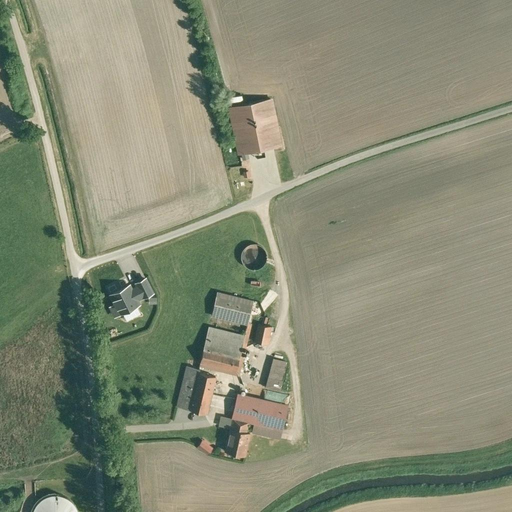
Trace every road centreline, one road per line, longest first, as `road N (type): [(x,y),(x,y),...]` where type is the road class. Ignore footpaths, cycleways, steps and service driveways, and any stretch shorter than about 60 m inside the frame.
road 1 (unclassified): [(511,108),(350,161),(73,272)]
road 2 (unclassified): [(73,272),(4,0)]
road 3 (unclassified): [(101,511),(73,272)]
